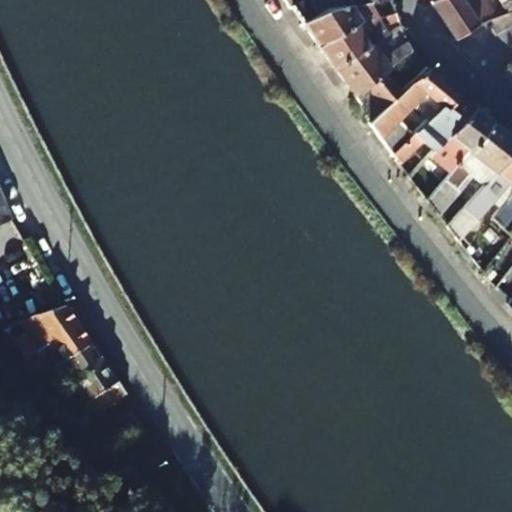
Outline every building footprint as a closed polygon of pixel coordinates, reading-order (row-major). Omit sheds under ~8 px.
[(282,0),(288,10),(293,9),(303,26),(323,18),(320,10),(315,0),(282,0)] [(379,0),(338,0),(342,9),(349,6),(350,7),(379,0)] [(434,0),(430,3),(454,39),(471,30),(488,21),(489,21),(478,0),(434,0)] [(494,19),(505,14),(500,2),(489,8),(494,19)] [(330,14),(323,18),(303,26),(311,41),(314,44),(358,23),(362,30),(378,23),(374,14),(357,21),(350,7),(349,6),(342,9),(330,14)] [(383,10),(387,19),(397,15),(393,6),(383,10)] [(330,14),(327,7),(320,10),(323,18),(330,14)] [(329,64),(330,66),(370,45),(385,38),(378,23),(362,30),(358,23),(314,44),(329,64)] [(391,56),(382,62),(370,45),(330,66),(350,96),(386,70),(412,51),(408,42),(389,54),(391,56)] [(417,107),(430,120),(459,93),(426,67),(401,91),(367,123),(391,155),(412,136),(400,124),(417,107)] [(350,96),(367,123),(401,91),(386,70),(350,96)] [(422,143),(432,152),(476,107),(459,93),(430,120),(412,136),(391,155),(398,164),(422,143)] [(446,153),(455,162),(491,118),(476,107),(432,152),(423,161),(407,177),(420,194),(430,186),(423,176),(446,153)] [(425,200),(437,218),(451,203),(458,195),(453,191),(466,176),(481,188),(498,169),(511,151),(511,135),(491,118),(455,162),(425,200)] [(508,187),(511,190),(511,151),(498,169),(481,188),(460,211),(445,227),(456,242),(508,187)] [(407,177),(423,161),(417,154),(402,169),(407,177)] [(0,225),(11,221),(0,193),(0,225)] [(511,215),(511,194),(491,221),(500,229),(511,215)] [(460,211),(451,203),(437,218),(445,227),(460,211)] [(499,301),(511,286),(511,264),(491,290),(499,301)] [(81,325),(67,303),(3,323),(7,334),(34,326),(48,347),(81,325)] [(92,343),(81,325),(48,347),(53,354),(59,351),(65,361),(92,343)] [(92,343),(65,361),(49,371),(53,372),(71,383),(75,381),(105,362),(92,343)] [(105,362),(75,381),(88,402),(84,404),(93,412),(124,392),(118,383),(105,362)] [(75,381),(71,383),(68,384),(66,383),(64,387),(84,404),(88,402),(75,381)] [(112,412),(121,418),(129,413),(135,408),(129,400),(112,412)] [(112,412),(102,418),(108,426),(121,418),(112,412)] [(138,426),(129,413),(121,418),(135,429),(138,426)] [(135,429),(121,418),(108,426),(118,441),(135,429)]
